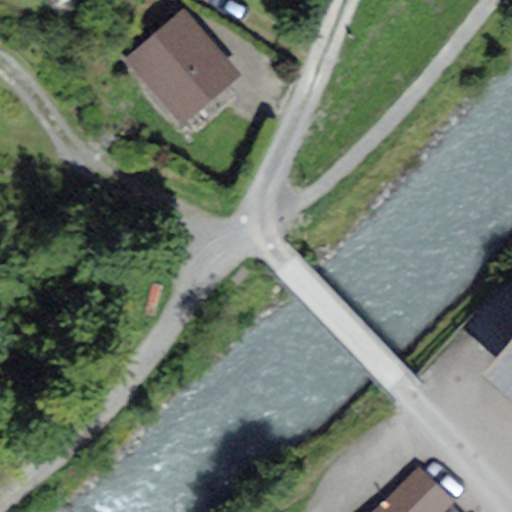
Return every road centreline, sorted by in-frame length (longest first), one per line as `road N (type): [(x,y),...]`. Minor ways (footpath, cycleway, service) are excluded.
road 1 (track): [(0,56),(101,175),(248,235)]
road 2 (track): [(248,235),(351,0)]
road 3 (residential): [(248,235),(274,252),(403,392)]
road 4 (residential): [(504,511),(403,392)]
